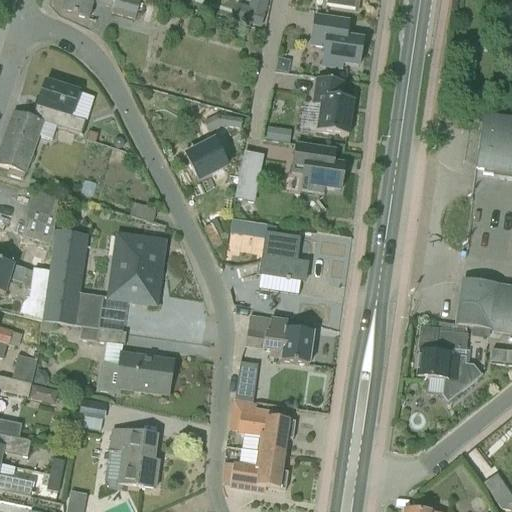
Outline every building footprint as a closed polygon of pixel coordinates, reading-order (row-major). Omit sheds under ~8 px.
[(135,22),(140,4),(123,0),(64,0),(61,14),(88,22),(92,5),(112,11),(111,16),(135,22)] [(326,0),(325,8),(354,12),(356,0),(365,0),(368,0),(326,0)] [(231,23),(262,33),(267,16),(236,6),(231,23)] [(348,23),(343,22),(314,18),(310,49),(324,51),(322,65),(323,65),(322,70),(341,73),(341,67),(358,70),(362,41),(345,39),(348,23)] [(289,68),(286,63),(277,61),(275,74),(287,76),(289,68)] [(344,85),(324,82),(315,81),(311,107),(319,109),(315,134),(348,139),(353,104),(341,102),(344,85)] [(71,120),(72,114),(78,95),(44,85),(37,108),(34,107),(30,120),(29,123),(55,131),(56,130),(82,138),(87,125),(71,120)] [(7,178),(22,184),(24,177),(26,177),(39,139),(51,143),(55,131),(29,123),(30,120),(13,115),(0,151),(0,169),(9,172),(7,178)] [(203,125),(209,136),(221,129),(240,132),(242,123),(217,119),(216,115),(207,119),(209,122),(203,125)] [(511,125),(502,124),(483,121),(475,171),(483,172),(482,176),(492,178),(493,173),(511,175),(511,125)] [(276,144),(278,132),(267,130),(265,142),(276,144)] [(124,148),(123,143),(121,140),(115,141),(113,144),(113,149),(116,152),(121,152),(124,148)] [(197,183),(215,174),(226,169),(214,145),(186,159),(197,183)] [(295,148),(291,175),(303,177),(300,193),(323,196),(323,191),(340,194),(343,175),(335,174),(336,166),(332,166),(334,153),(295,148)] [(254,205),(259,182),(239,178),(234,202),(254,205)] [(30,183),(28,190),(36,192),(38,185),(30,183)] [(23,239),(42,245),(52,248),(54,233),(58,202),(36,195),(23,239)] [(154,222),(155,210),(133,208),(131,219),(154,222)] [(249,234),(250,226),(237,225),(236,238),(244,239),(249,234)] [(52,248),(42,324),(83,330),(99,333),(103,301),(81,298),(88,238),(54,233),(52,248)] [(106,304),(157,311),(167,242),(115,236),(106,304)] [(265,237),(261,266),(259,278),(285,282),(285,284),(289,285),(289,283),(304,285),(306,267),(295,265),(299,242),(265,237)] [(0,296),(5,298),(9,286),(10,282),(21,286),(26,272),(0,264),(0,296)] [(21,286),(30,289),(35,275),(26,272),(21,286)] [(511,293),(498,291),(463,286),(457,328),(511,335),(511,293)] [(268,363),(288,366),(308,368),(313,336),(285,332),(287,325),(249,320),(245,350),(270,353),(268,363)] [(0,362),(2,363),(6,348),(8,349),(9,347),(12,334),(0,330),(0,362)] [(99,333),(83,330),(81,341),(96,344),(96,346),(123,350),(125,337),(99,333)] [(489,333),(472,331),(471,339),(484,341),(484,339),(488,340),(489,333)] [(469,354),(466,354),(468,337),(421,332),(419,355),(416,380),(443,383),(442,397),(447,403),(481,377),(473,366),(465,365),(465,360),(468,360),(469,354)] [(115,391),(147,395),(167,398),(172,365),(118,358),(117,369),(99,367),(96,394),(114,397),(115,391)] [(12,383),(31,387),(36,363),(17,359),(12,383)] [(33,386),(47,389),(48,381),(44,375),(36,373),(33,386)] [(28,401),(31,387),(12,383),(0,380),(0,391),(1,391),(0,395),(28,401)] [(32,388),(29,402),(54,407),(57,394),(32,388)] [(252,406),(254,393),(236,391),(234,404),(252,406)] [(398,406),(405,410),(409,403),(402,399),(398,406)] [(107,406),(81,402),(78,418),(84,419),(102,422),(104,422),(107,406)] [(240,417),(231,416),(229,434),(238,436),(237,437),(259,441),(257,454),(284,458),(286,442),(292,443),(295,425),(266,421),(267,414),(255,412),(256,408),(242,406),(240,417)] [(102,422),(84,419),(82,431),(100,434),(102,422)] [(0,438),(18,442),(21,428),(0,423),(0,438)] [(117,487),(135,489),(154,492),(157,474),(152,473),(157,439),(111,433),(108,455),(121,457),(117,487)] [(28,444),(18,442),(0,438),(0,467),(3,456),(27,461),(31,445),(28,444)] [(254,470),(239,467),(233,466),(230,486),(229,490),(256,494),(256,489),(285,494),(287,475),(281,475),(284,458),(257,454),(254,470)] [(52,462),(49,479),(60,482),(64,464),(52,462)] [(0,493),(29,500),(32,485),(0,478),(0,468),(0,467),(0,493)] [(60,482),(49,479),(46,493),(57,496),(60,482)]
